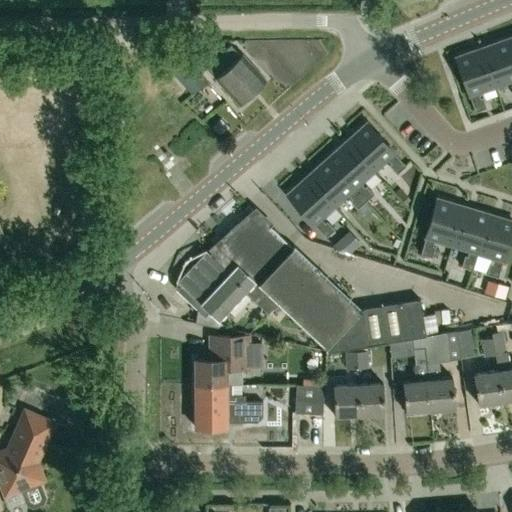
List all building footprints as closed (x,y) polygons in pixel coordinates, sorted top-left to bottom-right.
[(495,86),(511,79),(511,85),(511,86),(511,87),(511,54),(506,39),(481,47),(495,86)] [(241,56),(231,44),(206,65),(216,78),(240,104),(266,81),(242,54),(241,56)] [(456,56),(475,111),(486,107),(482,96),(479,97),(477,92),(495,86),(481,47),(456,56)] [(193,94),(208,81),(185,56),(171,68),(193,94)] [(373,170),(387,158),(391,162),(389,164),(397,173),(406,165),(367,122),(346,140),(373,170)] [(366,201),(374,194),(366,185),(364,187),(360,183),(373,170),(346,140),(327,158),(366,201)] [(334,205),(348,193),(352,197),(350,199),(357,208),(366,201),(327,158),(307,175),(334,205)] [(287,194),(326,237),(334,229),(326,220),(324,222),(320,218),(334,205),(307,175),(287,194)] [(463,206),(437,198),(420,253),(432,257),(435,245),(432,245),(434,239),(451,244),(463,206)] [(384,203),(377,226),(398,233),(405,209),(384,203)] [(463,206),(451,244),(469,250),(467,255),(465,255),(461,266),(472,269),(478,252),(477,252),(489,213),(463,206)] [(331,217),(346,236),(355,229),(341,210),(331,217)] [(427,335),(423,311),(421,300),(362,310),(295,247),(294,248),(256,213),(218,246),(279,303),(330,351),(413,339),(424,336),(427,335)] [(511,220),(489,213),(477,252),(478,252),(494,257),(493,263),(490,262),(486,273),(498,277),(511,229),(511,220)] [(0,251),(10,248),(0,221),(0,251)] [(352,238),(347,251),(369,258),(373,244),(352,238)] [(211,253),(177,289),(205,316),(209,311),(219,321),(246,292),(269,313),(279,303),(218,246),(211,253)] [(504,298),(507,286),(488,280),(484,292),(504,298)] [(427,335),(437,334),(434,309),(423,311),(427,335)] [(461,356),(475,354),(470,328),(457,330),(461,356)] [(499,370),(504,399),(511,398),(511,367),(511,368),(508,350),(506,351),(504,339),(503,330),(493,332),(494,338),(497,354),(499,370)] [(453,411),(452,407),(456,407),(454,377),(441,378),(440,361),(449,360),(446,332),(437,334),(427,335),(424,336),(432,409),(442,408),(442,412),(453,411)] [(196,384),(242,384),(241,368),(250,368),(250,366),(263,366),(263,342),(250,342),(250,338),(231,338),(231,335),(211,335),(211,359),(196,359),(196,384)] [(407,412),(432,409),(424,336),(413,339),(414,347),(416,363),(414,363),(416,381),(404,382),(407,412)] [(497,354),(494,338),(483,340),(486,356),(497,354)] [(357,350),(357,367),(369,367),(369,349),(357,350)] [(346,367),(357,367),(357,350),(345,350),(346,367)] [(480,404),(504,399),(499,370),(474,374),(480,404)] [(359,384),(360,413),(385,412),(384,383),(359,384)] [(227,409),(227,419),(244,419),(244,421),(258,421),(264,416),(264,401),(246,401),(246,395),(242,395),(242,384),(196,384),(196,409),(227,409)] [(324,414),(325,386),(297,384),(296,412),(324,414)] [(360,413),(359,384),(334,385),(335,414),(360,413)] [(41,485),(50,482),(42,460),(60,420),(24,404),(5,444),(0,445),(0,491),(3,500),(21,493),(26,505),(33,507),(43,503),(46,497),(41,485)] [(227,427),(227,419),(227,409),(196,409),(196,427),(227,427)]
